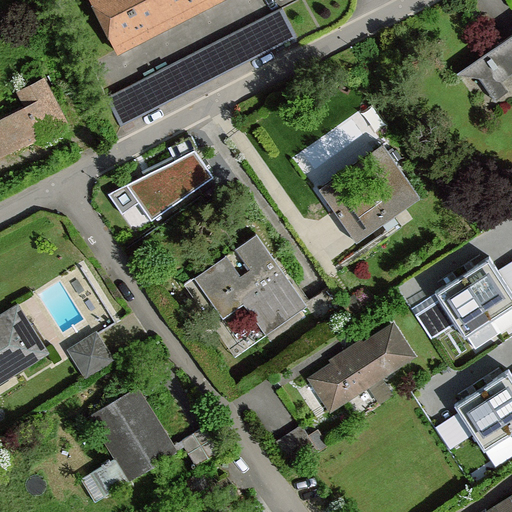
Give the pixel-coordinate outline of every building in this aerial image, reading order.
[(91,0),(121,59),(238,0),(91,0)] [(323,28),(308,0),(306,0),(113,99),(128,128),(323,28)] [(511,34),(459,70),(491,117),(511,102),(511,94),(502,80),(511,73),(511,34)] [(71,123),(51,82),(21,96),(27,109),(0,122),(0,154),(1,157),(71,123)] [(422,196),(384,142),(322,185),(359,239),(422,196)] [(157,214),(221,178),(201,143),(116,192),(126,210),(148,198),(157,214)] [(307,306),(257,234),(185,283),(235,355),(307,306)] [(18,304),(0,315),(0,380),(47,351),(18,304)] [(415,354),(394,323),(312,377),(333,409),(415,354)] [(96,333),(71,349),(86,374),(111,358),(96,333)] [(511,380),(487,397),(511,434),(511,380)] [(176,449),(138,387),(92,415),(130,477),(176,449)] [(207,424),(182,439),(197,464),(222,449),(207,424)] [(302,425),(275,442),(292,467),(318,450),(302,425)] [(511,511),(511,499),(491,511),(511,511)]
